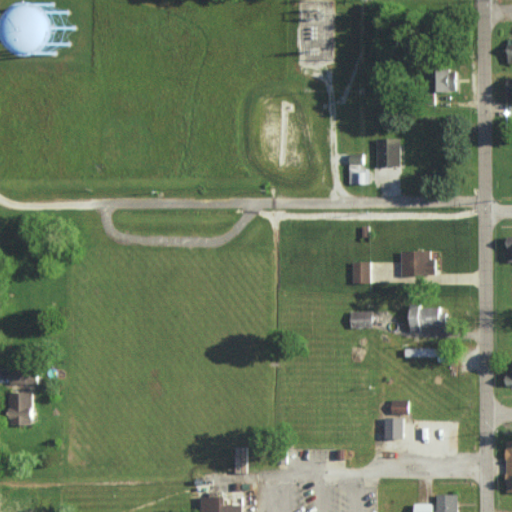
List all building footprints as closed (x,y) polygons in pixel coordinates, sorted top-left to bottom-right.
[(25,50),(73,55),(78,7),(39,3),(38,12),(29,12),(25,50)] [(424,68),(424,90),(457,91),(458,69),(424,68)] [(402,165),(401,138),(378,138),(378,166),(402,165)] [(369,184),(370,168),(363,168),(363,154),(350,154),(350,183),(369,184)] [(437,274),(437,259),(432,259),(432,250),(402,251),(403,275),(437,274)] [(353,282),(371,283),(372,261),(354,261),(353,282)] [(412,331),(423,331),(423,326),(444,326),(443,305),(411,306),(412,331)] [(352,311),(352,327),(373,327),(373,311),(352,311)] [(405,348),(405,355),(443,356),(443,348),(405,348)] [(11,383),(37,384),(38,368),(11,367),(11,383)] [(33,392),(11,392),(10,424),(33,425),(33,392)] [(410,413),(410,400),(393,399),(393,413),(410,413)] [(405,418),(387,417),(386,438),(405,439),(405,418)] [(458,511),(458,494),(436,494),(436,511),(458,511)] [(245,511),(245,505),(229,505),(229,497),(204,497),(204,511),(245,511)] [(433,511),(433,503),(415,503),(415,511),(433,511)]
